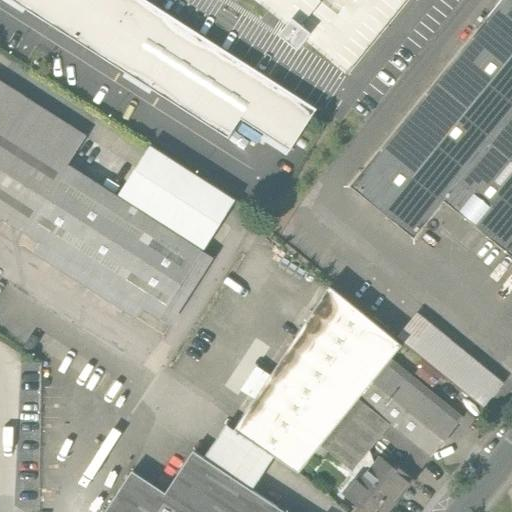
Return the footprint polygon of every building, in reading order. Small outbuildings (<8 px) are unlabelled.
[(316,110),(144,0),(9,0),(228,139),(240,120),(290,151),(316,110)] [(256,0),(287,25),(280,35),(299,50),(306,41),(347,74),(407,0),(256,0)] [(511,0),(502,0),(348,189),(410,240),(441,202),(511,259),(511,0)] [(0,217),(41,243),(35,254),(137,319),(144,307),(162,318),(205,250),(122,198),(69,164),(86,138),(0,83),(0,217)] [(97,115),(63,94),(54,107),(64,113),(89,128),(97,115)] [(236,202),(153,150),(122,198),(205,250),(236,202)] [(362,268),(340,295),(403,346),(422,361),(442,377),(484,411),(506,384),(362,268)] [(332,289),(236,433),(275,458),(300,474),(323,446),(392,360),(403,346),(340,295),(332,289)] [(323,446),(355,471),(393,423),(434,456),(465,419),(430,391),(410,375),(392,360),(323,446)] [(422,361),(410,375),(430,391),(442,377),(422,361)] [(218,444),(206,464),(252,494),(264,475),(275,458),(236,433),(229,428),(218,444)] [(194,456),(166,499),(130,476),(106,511),(279,511),(252,494),(194,456)] [(346,498),(358,509),(362,511),(388,511),(413,484),(381,457),(346,498)]
